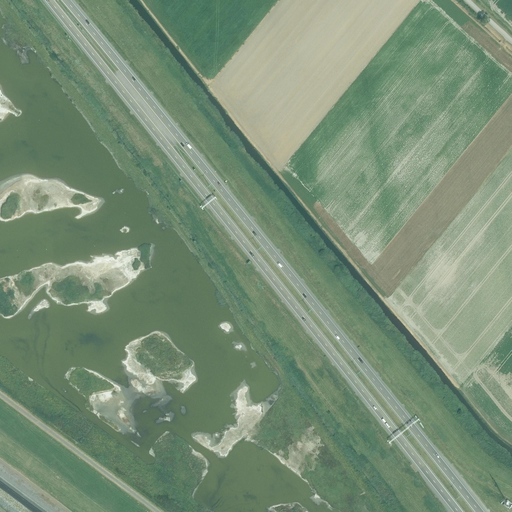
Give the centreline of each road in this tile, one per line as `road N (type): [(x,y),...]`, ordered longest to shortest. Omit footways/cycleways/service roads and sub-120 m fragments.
road 1 (trunk): [(479,511),(66,0)]
road 2 (trunk): [(47,0),(457,511)]
road 3 (unclassified): [(147,511),(0,401)]
